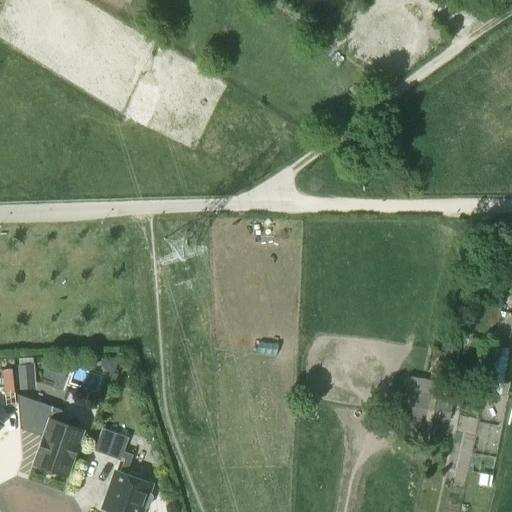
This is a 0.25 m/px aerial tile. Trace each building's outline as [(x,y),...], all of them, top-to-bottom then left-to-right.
[(457,356),(461,337),(448,334),(447,340),(444,353),(451,355),(457,356)] [(497,345),(495,356),(508,358),(509,347),(497,345)] [(502,395),(504,383),(508,358),(495,356),(494,356),(488,393),(502,395)] [(117,358),(100,358),(100,366),(107,372),(113,373),(117,358)] [(35,388),(33,364),(18,365),(20,389),(35,388)] [(433,417),(437,376),(410,373),(405,414),(433,417)] [(449,420),(452,402),(437,399),(434,418),(449,420)] [(62,411),(38,403),(28,429),(43,435),(33,464),(44,468),(44,472),(47,475),(50,476),(53,475),(57,473),(67,476),(83,431),(79,430),(80,426),(79,423),(77,420),(74,419),(70,420),(67,422),(66,425),(61,423),(63,420),(62,411)] [(124,452),(128,438),(102,429),(94,452),(120,461),(122,457),(125,459),(120,473),(116,472),(103,510),(108,511),(140,511),(142,508),(146,509),(149,508),(152,498),(151,495),(147,494),(151,484),(125,475),(132,455),(124,452)]
